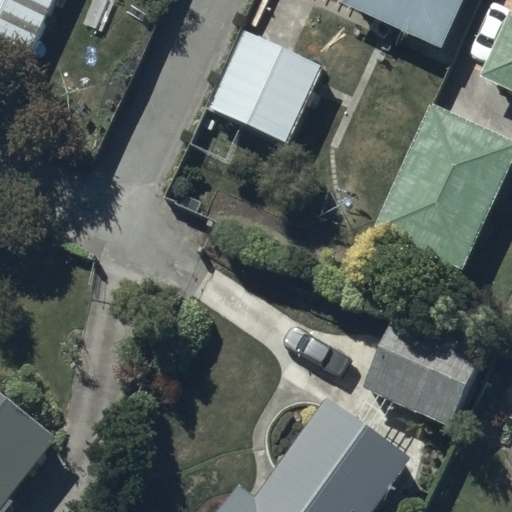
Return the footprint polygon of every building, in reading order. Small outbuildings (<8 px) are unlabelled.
[(64,0),(0,0),(0,38),(40,56),(64,0)] [(347,0),(344,9),(444,52),(467,0),(347,0)] [(324,70),(246,34),(210,110),(288,146),(324,70)] [(511,46),(492,90),(511,99),(511,46)] [(511,191),(511,146),(441,115),(383,241),(471,281),(511,191)] [(501,362),(410,323),(376,401),(467,440),(501,362)] [(0,511),(8,511),(63,444),(0,393),(0,511)] [(380,511),(415,465),(329,401),(256,500),(243,491),(227,511),(380,511)]
